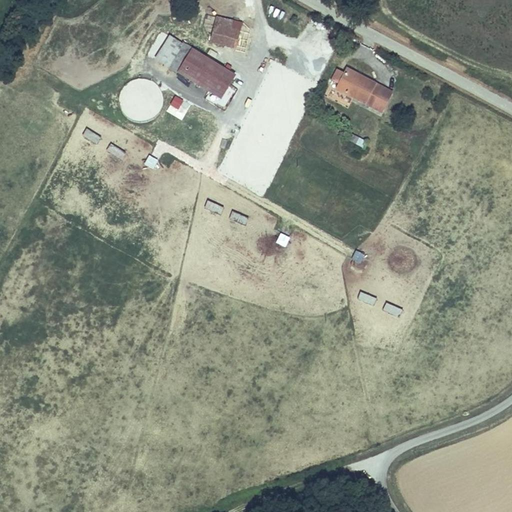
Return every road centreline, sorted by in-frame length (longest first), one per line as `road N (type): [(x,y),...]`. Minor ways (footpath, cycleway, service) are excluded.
road 1 (tertiary): [(511,105),(310,0)]
road 2 (track): [(388,452),(236,511)]
